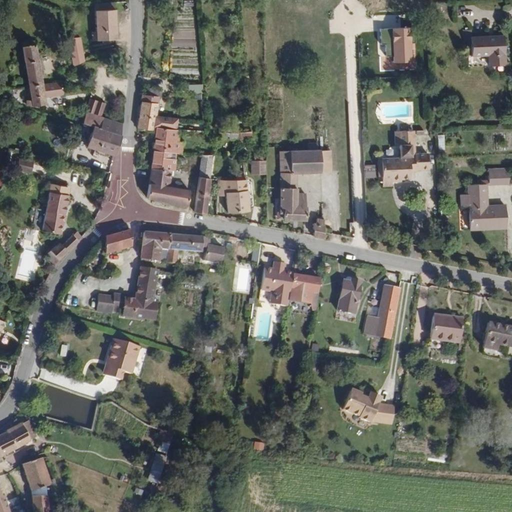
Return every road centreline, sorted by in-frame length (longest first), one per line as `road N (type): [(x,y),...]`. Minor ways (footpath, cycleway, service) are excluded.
road 1 (tertiary): [(128,207),(511,292)]
road 2 (tertiary): [(128,207),(54,283),(0,419)]
road 3 (tertiary): [(136,0),(128,207)]
